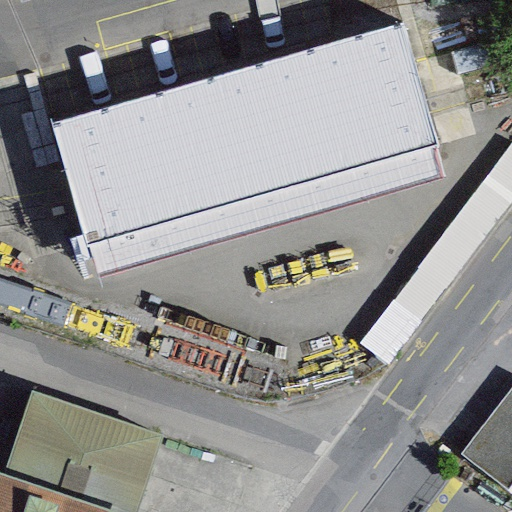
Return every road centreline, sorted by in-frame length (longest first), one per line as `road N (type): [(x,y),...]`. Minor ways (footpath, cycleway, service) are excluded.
road 1 (residential): [(387,434),(0,311)]
road 2 (residential): [(387,434),(511,272)]
